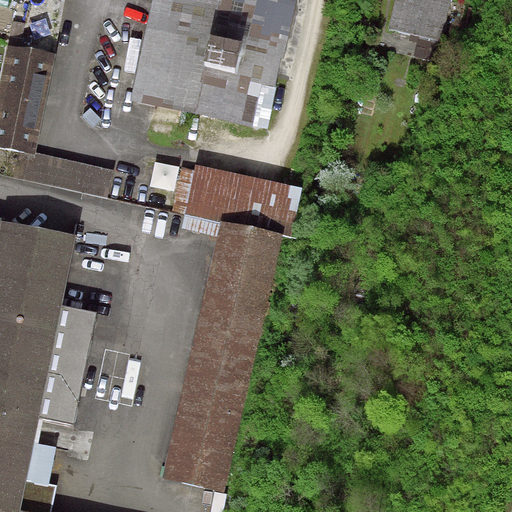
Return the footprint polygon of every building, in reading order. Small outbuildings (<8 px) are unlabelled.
[(266,132),(295,0),(153,0),(131,103),(266,132)] [(395,0),(388,28),(441,41),(450,0),(395,0)] [(0,86),(0,147),(24,152),(35,155),(36,152),(55,55),(8,45),(0,86)] [(114,169),(36,152),(35,155),(24,152),(18,177),(108,197),(114,169)] [(302,187),(195,164),(194,170),(185,214),(221,221),(282,234),(292,236),(302,187)] [(185,214),(194,170),(182,167),(172,211),(185,214)] [(75,235),(4,221),(5,216),(0,214),(0,511),(28,511),(20,510),(38,420),(74,427),(97,313),(61,306),(75,235)] [(218,235),(221,221),(185,214),(182,228),(218,235)] [(282,234),(221,221),(218,235),(164,480),(225,493),(282,234)]
